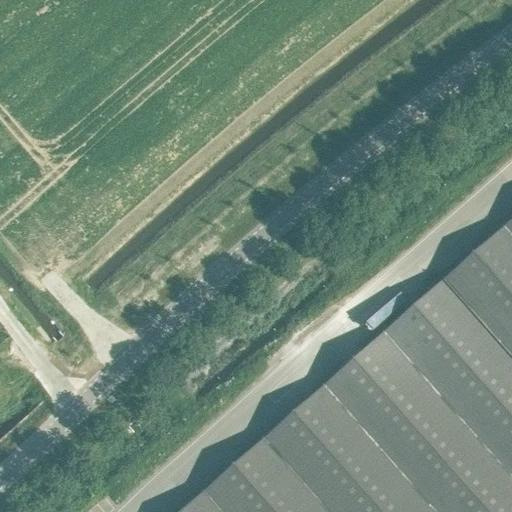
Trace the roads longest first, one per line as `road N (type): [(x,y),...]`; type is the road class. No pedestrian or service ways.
road 1 (unclassified): [(0,487),(511,49)]
road 2 (unknown): [(76,420),(0,311)]
